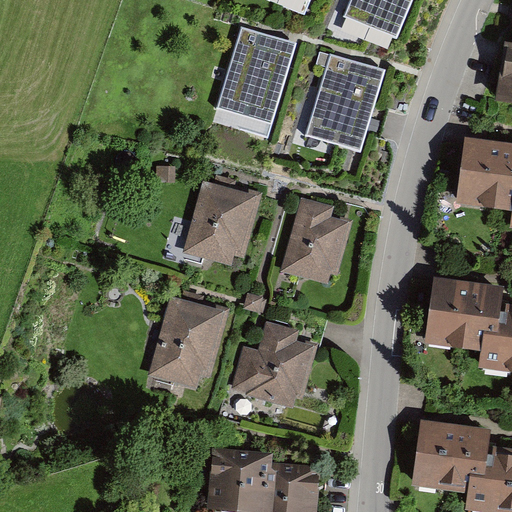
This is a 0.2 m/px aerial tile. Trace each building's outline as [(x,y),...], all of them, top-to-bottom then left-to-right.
[(313,0),(278,0),(309,13),(313,0)] [(352,0),(345,18),(398,40),(414,0),(352,0)] [(218,111),(272,127),(297,47),(242,30),(218,111)] [(511,45),(509,45),(499,104),(511,105),(511,45)] [(327,69),(331,57),(321,54),(317,66),(327,69)] [(327,69),(306,138),(362,154),(387,73),(331,56),(331,57),(327,69)] [(511,147),(469,143),(461,208),(511,214),(511,147)] [(264,199),(208,185),(189,257),(234,269),(237,259),(247,262),(264,199)] [(337,211),(304,202),(284,275),(332,288),(335,277),(342,279),(356,226),(334,220),(337,211)] [(506,292),(434,282),(424,348),(484,356),(482,373),(511,377),(511,310),(504,309),(506,292)] [(233,317),(174,301),(151,382),(201,396),(206,379),(215,382),(233,317)] [(302,336),(271,328),(264,354),(246,349),(233,397),(298,413),(300,402),(308,404),(321,353),(299,347),(302,336)] [(497,431),(426,420),(416,486),(473,495),(470,511),(476,511),(511,511),(511,453),(494,450),(497,431)] [(285,455),(218,450),(214,511),(319,511),(323,474),(284,471),(285,455)]
